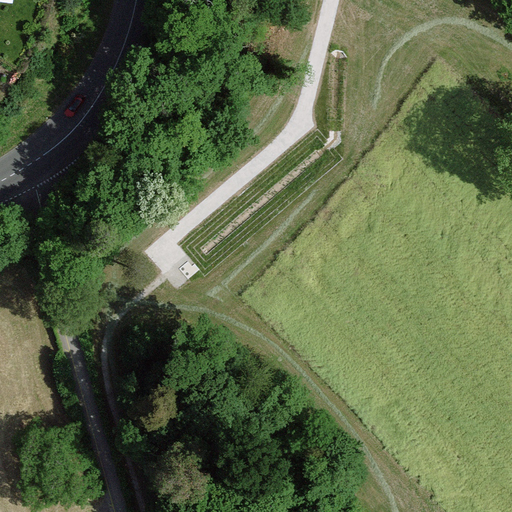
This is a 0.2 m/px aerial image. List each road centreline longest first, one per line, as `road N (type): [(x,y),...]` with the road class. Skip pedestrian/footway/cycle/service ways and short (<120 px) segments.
road 1 (residential): [(121,511),(25,166)]
road 2 (secondary): [(25,166),(89,111),(118,61),(137,0)]
